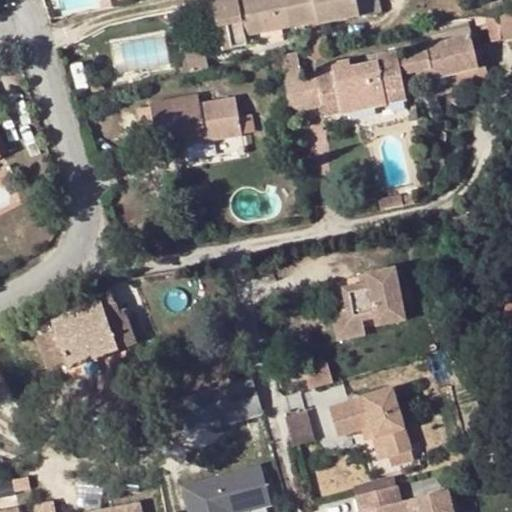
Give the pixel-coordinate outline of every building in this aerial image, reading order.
[(233,0),(241,36),(313,21),(315,25),(379,13),(376,0),(233,0)] [(493,42),(511,38),(511,12),(488,17),(493,42)] [(468,31),(449,38),(446,55),(399,65),(401,75),(430,66),(433,79),(478,64),(468,31)] [(167,38),(115,42),(118,73),(170,69),(167,38)] [(397,59),(399,65),(446,55),(449,38),(426,46),(426,50),(397,59)] [(300,77),(301,80),(302,84),(399,65),(397,59),(395,51),(369,56),(370,63),(349,68),(348,60),(331,64),(332,72),(300,77)] [(399,65),(302,84),(306,108),(320,106),(338,102),(340,111),(405,98),(401,75),(399,65)] [(306,108),(302,84),(293,86),(298,110),(306,108)] [(298,110),(293,86),(284,87),(289,112),(298,110)] [(135,109),(137,116),(198,104),(196,95),(150,104),(150,106),(135,109)] [(157,141),(184,135),(204,132),(205,141),(241,134),(239,133),(237,118),(233,97),(198,104),(137,116),(143,146),(157,144),(157,141)] [(338,102),(320,106),(322,115),(340,111),(338,102)] [(237,118),(239,133),(254,131),(251,116),(237,118)] [(204,132),(184,135),(185,145),(205,141),(204,132)] [(391,267),(364,273),(365,281),(359,282),(342,286),(348,313),(350,323),(360,320),(373,318),(375,327),(403,322),(391,267)] [(53,325),(55,330),(69,363),(71,368),(136,343),(124,311),(119,312),(111,291),(85,301),(88,311),(53,325)] [(364,336),(362,330),(360,320),(350,323),(348,313),(334,316),(339,341),(364,336)] [(49,371),(69,363),(55,330),(35,338),(49,371)] [(217,407),(220,417),(222,424),(262,412),(251,379),(179,401),(183,417),(217,407)] [(393,390),(333,410),(341,436),(356,431),(365,428),(377,424),(382,437),(387,436),(394,455),(412,449),(393,390)] [(309,411),(289,417),(296,444),(317,438),(309,411)] [(385,458),(394,455),(387,436),(382,437),(377,424),(365,428),(370,441),(378,439),(385,458)] [(274,501),(264,465),(187,486),(193,511),(232,511),(274,501)] [(450,511),(447,490),(405,499),(401,483),(361,493),(365,511),(450,511)] [(457,511),(453,488),(447,490),(450,511),(457,511)]
